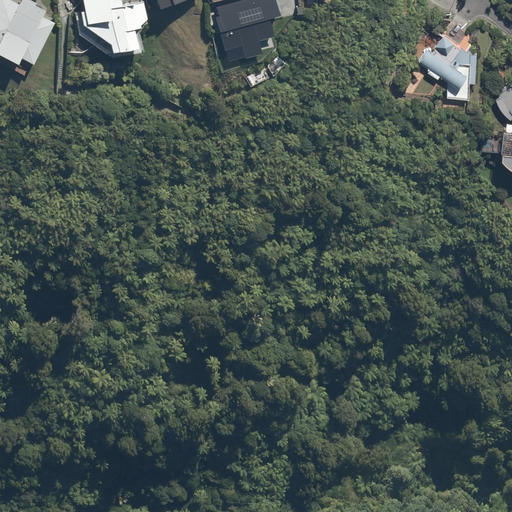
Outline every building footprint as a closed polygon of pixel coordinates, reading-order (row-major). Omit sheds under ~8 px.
[(17,0),(16,3),(8,0),(0,0),(0,56),(13,63),(16,58),(29,64),(51,21),(41,17),(43,12),(32,6),(34,2),(30,0),(17,0)] [(83,0),(85,10),(81,12),(81,25),(111,45),(113,54),(139,48),(134,30),(142,28),(148,20),(144,0),(121,5),(119,0),(83,0)] [(273,0),(239,0),(215,7),(217,15),(206,18),(214,44),(217,53),(227,50),(228,53),(232,52),(235,62),(252,57),(251,55),(258,52),(255,42),(264,40),(264,38),(272,35),(268,21),(272,20),(271,16),(278,14),(273,0)] [(469,52),(440,33),(430,45),(434,47),(431,51),(427,48),(418,60),(427,67),(423,72),(436,81),(437,79),(444,84),(444,96),(468,97),(469,83),(475,83),(477,53),(469,52)] [(501,115),(499,133),(478,131),(477,149),(498,150),(497,157),(498,158),(498,159),(499,161),(500,162),(500,163),(501,164),(502,165),(503,166),(504,167),(505,168),(506,169),(507,169),(509,170),(510,171),(511,171),(511,81),(489,97),(501,115)]
